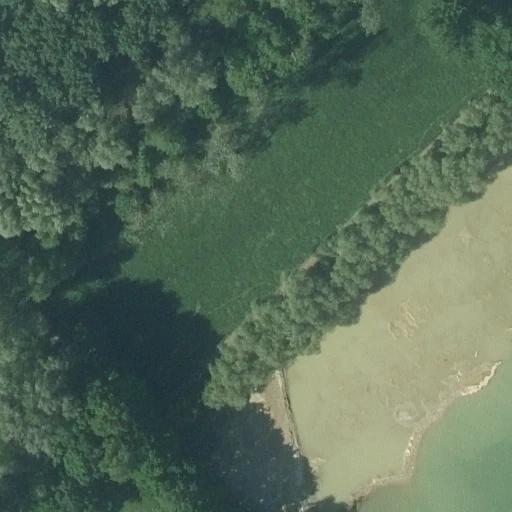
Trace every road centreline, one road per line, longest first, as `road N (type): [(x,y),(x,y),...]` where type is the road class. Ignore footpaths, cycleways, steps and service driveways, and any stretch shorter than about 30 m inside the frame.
road 1 (track): [(57,511),(187,411),(511,103)]
road 2 (track): [(0,275),(190,511)]
